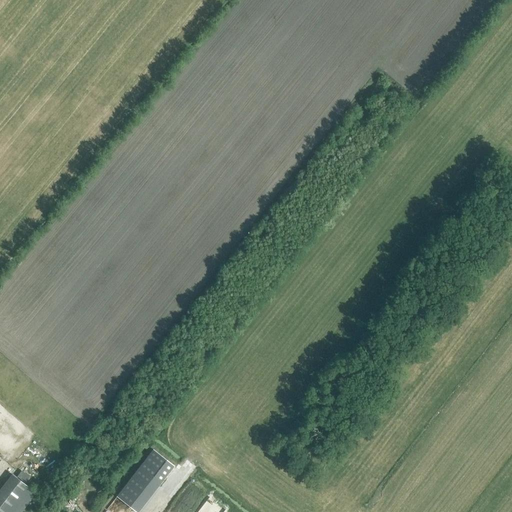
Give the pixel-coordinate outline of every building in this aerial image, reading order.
[(12,420),(2,438),(11,444),(22,426),(12,420)] [(160,486),(175,466),(154,450),(139,469),(155,482),(160,486)] [(85,472),(77,483),(81,486),(87,477),(98,485),(101,483),(89,474),(88,475),(85,472)] [(0,511),(21,511),(36,493),(11,474),(0,489),(0,511)] [(131,499),(126,498),(120,498),(115,499),(111,503),(108,508),(107,511),(138,511),(138,508),(135,503),(131,499)] [(211,501),(205,508),(210,511),(219,511),(222,509),(211,501)]
